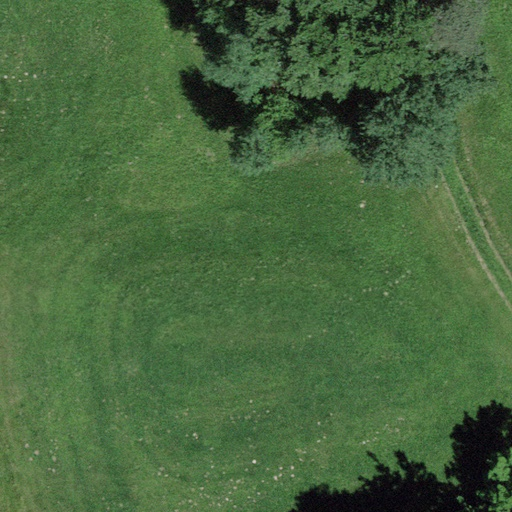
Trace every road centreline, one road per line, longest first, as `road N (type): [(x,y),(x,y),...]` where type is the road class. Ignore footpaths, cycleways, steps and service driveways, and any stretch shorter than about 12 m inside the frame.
road 1 (trunk): [(511,291),(0,383)]
road 2 (track): [(455,0),(447,124),(463,179)]
